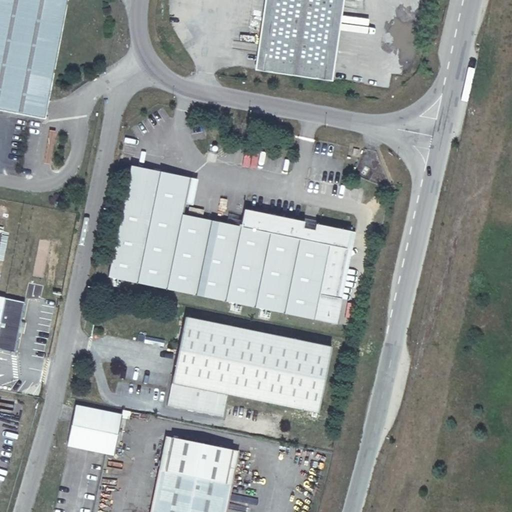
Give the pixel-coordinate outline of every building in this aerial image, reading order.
[(72,0),(0,0),(0,125),(48,134),(72,0)] [(257,0),(244,81),(252,82),(264,0),(257,0)] [(264,0),(252,82),(313,92),(328,0),(264,0)] [(328,0),(313,92),(319,93),(334,0),(328,0)] [(339,332),(344,306),(337,305),(350,239),(246,218),(243,235),(211,229),(185,223),(188,213),(193,188),(132,176),(110,288),(218,309),(339,332)] [(199,190),(193,188),(188,213),(194,214),(199,190)] [(302,225),(312,228),(314,221),(304,218),(302,225)] [(337,305),(344,306),(356,241),(350,239),(337,305)] [(0,362),(17,366),(21,347),(23,336),(27,317),(0,311),(0,362)] [(188,328),(170,417),(236,429),(240,405),(261,409),(320,420),(333,356),(223,335),(188,328)] [(80,415),(71,454),(118,465),(127,425),(80,415)] [(171,443),(156,511),(162,511),(176,444),(171,443)] [(162,511),(224,511),(237,456),(176,444),(162,511)] [(224,511),(231,511),(243,457),(237,456),(224,511)]
